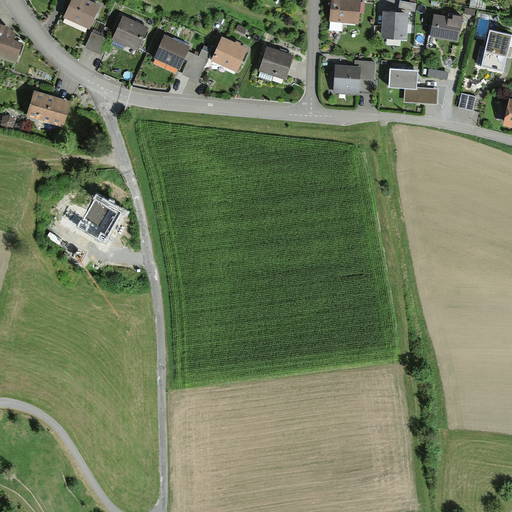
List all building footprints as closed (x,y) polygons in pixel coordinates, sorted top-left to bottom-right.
[(71,0),(64,18),(89,29),(100,5),(88,0),(71,0)] [(331,0),(329,21),(359,23),(360,0),(331,0)] [(416,3),(400,1),(399,8),(415,11),(416,3)] [(409,12),(383,11),(381,39),(407,40),(409,12)] [(435,15),(431,36),(459,41),(463,16),(448,14),(448,17),(435,15)] [(113,39),(138,51),(149,28),(123,16),(113,39)] [(0,56),(16,63),(24,43),(15,40),(17,34),(9,28),(0,24),(0,56)] [(235,30),(244,35),(247,28),(238,24),(235,30)] [(511,35),(490,30),(482,66),(503,71),(511,35)] [(85,47),(99,54),(106,39),(92,32),(85,47)] [(164,34),(154,58),(180,70),(185,59),(188,52),(191,46),(164,34)] [(222,37),(211,61),(237,74),(249,50),(222,37)] [(182,74),(197,81),(212,50),(204,46),(199,58),(188,52),(185,59),(189,61),(182,74)] [(294,55),(267,47),(259,72),(286,80),(294,55)] [(335,65),(333,93),(359,94),(359,77),(374,78),(375,61),(355,60),(354,66),(335,65)] [(419,71),(390,68),(389,88),(405,89),(417,90),(417,87),(419,71)] [(449,73),(429,69),(428,76),(448,79),(449,73)] [(417,90),(405,89),(404,102),(437,104),(438,88),(417,87),(417,90)] [(26,116),(64,127),(71,101),(34,90),(26,116)] [(476,98),(462,94),(459,107),(472,111),(476,98)] [(511,98),(509,98),(503,124),(511,125),(511,98)] [(10,115),(3,116),(1,124),(6,129),(13,127),(15,120),(10,115)] [(105,241),(122,212),(97,197),(80,227),(105,241)]
